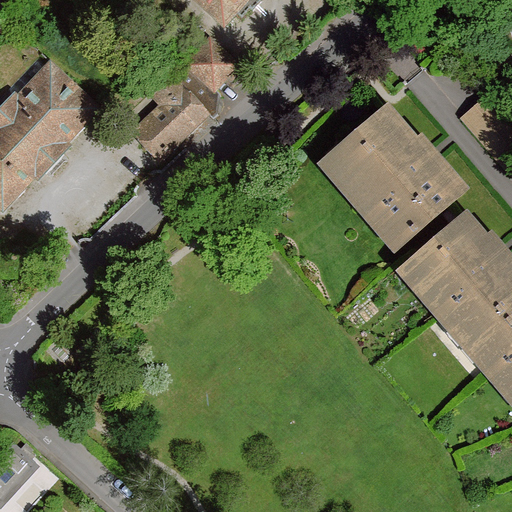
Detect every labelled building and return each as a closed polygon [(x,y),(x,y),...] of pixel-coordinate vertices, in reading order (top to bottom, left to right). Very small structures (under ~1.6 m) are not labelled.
[(192,0),(226,30),(252,0),(192,0)] [(210,41),(185,70),(215,97),(240,69),(210,41)] [(48,66),(0,114),(0,213),(98,115),(48,66)] [(210,122),(174,81),(151,101),(161,112),(133,137),(159,166),(210,122)] [(511,124),(490,98),(464,120),(511,175),(511,124)] [(392,107),(323,165),(396,250),(464,192),(392,107)] [(511,265),(469,216),(402,274),(511,401),(511,265)] [(0,458),(0,507),(2,509),(41,467),(14,442),(0,458)]
